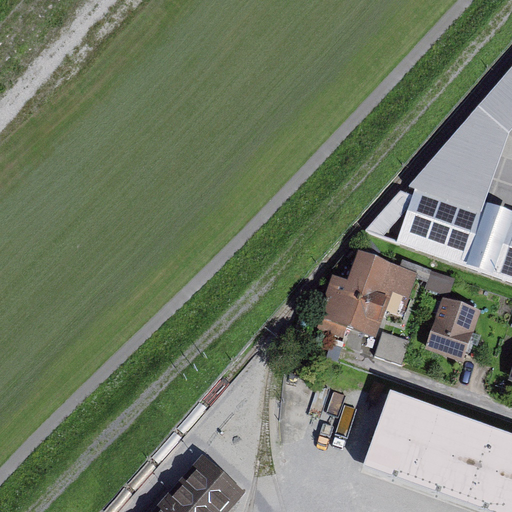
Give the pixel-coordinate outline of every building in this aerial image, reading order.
[(511,124),(511,76),(475,119),(499,140),(511,124)] [(447,140),(439,165),(483,179),(491,154),(447,140)] [(511,213),(421,183),(400,245),(511,282),(511,213)] [(421,272),(358,253),(348,285),(335,281),(322,322),(374,338),(386,299),(410,306),(421,272)] [(484,314),(445,301),(427,352),(466,365),(484,314)] [(414,344),(388,335),(380,355),(406,364),(414,344)] [(481,511),(511,511),(511,441),(392,398),(366,471),(481,511)] [(230,511),(244,496),(202,460),(156,511),(230,511)]
